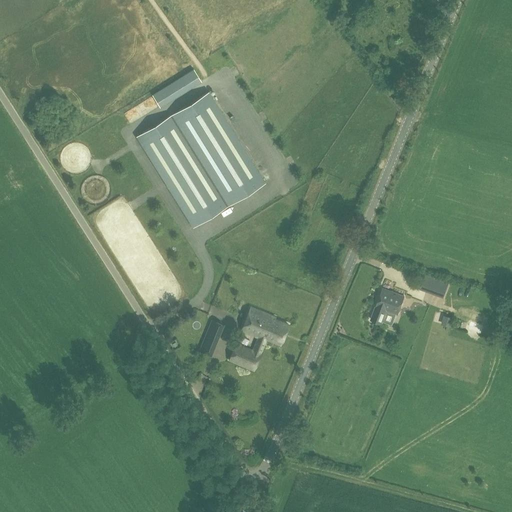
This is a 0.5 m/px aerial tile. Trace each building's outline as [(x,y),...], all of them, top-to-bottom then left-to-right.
[(201,81),(193,68),(151,94),(159,107),(201,81)] [(209,92),(137,137),(193,227),(265,182),(209,92)] [(231,120),(236,118),(232,110),(227,113),(231,120)] [(96,201),(111,195),(104,181),(90,188),(96,201)] [(426,275),(421,289),(435,294),(440,281),(426,275)] [(376,306),(377,307),(375,311),(372,319),(382,323),(387,310),(398,314),(405,296),(383,288),(376,306)] [(228,360),(253,371),(267,339),(281,344),(289,325),(274,319),(275,317),(251,307),(242,328),(259,335),(253,350),(236,343),(228,360)] [(453,318),(446,316),(443,324),(450,326),(453,318)] [(209,328),(220,332),(223,325),(212,320),(209,328)] [(491,338),(494,329),(481,324),(477,333),(491,338)] [(214,358),(224,352),(214,335),(207,339),(211,346),(208,348),(214,358)]
